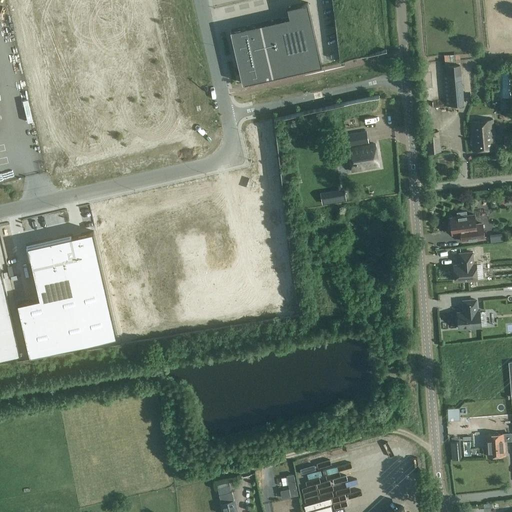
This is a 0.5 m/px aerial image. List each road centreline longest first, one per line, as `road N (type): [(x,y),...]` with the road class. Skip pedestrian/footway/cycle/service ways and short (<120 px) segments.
road 1 (unclassified): [(443,502),(400,0)]
road 2 (unclassified): [(0,211),(236,157)]
road 3 (track): [(246,474),(256,464),(389,430),(436,452)]
road 4 (unclassified): [(200,0),(236,157)]
